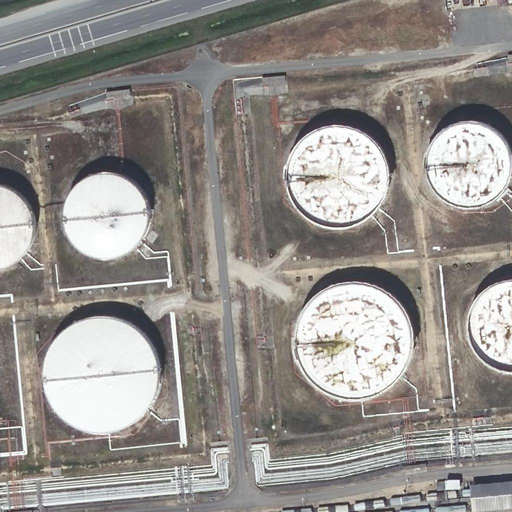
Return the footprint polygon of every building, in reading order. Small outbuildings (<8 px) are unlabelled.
[(266,76),(266,93),(288,93),(288,76),(266,76)] [(433,171),(436,178),(438,183),(441,187),(445,191),(449,194),(453,197),(458,199),(463,201),(468,202),(474,202),(479,202),(484,201),(489,199),(494,197),(502,191),(506,187),(509,182),(511,178),(511,176),(511,142),(509,137),(504,131),(498,126),(491,122),(484,119),(476,118),(468,118),(460,120),(453,123),(446,128),(441,134),(436,140),(433,147),(431,155),(431,163),(433,171)] [(385,190),(388,185),(389,180),(391,171),(391,166),(389,156),(388,152),(386,147),(384,143),(378,136),(371,130),(367,127),(358,123),(354,122),(349,121),(339,120),(335,121),(333,121),(326,123),(320,126),(314,129),(309,134),(304,138),(300,144),(297,150),(295,157),(294,163),(294,170),(295,177),(296,184),(299,190),(302,196),(307,201),(311,206),(317,210),(323,213),(329,215),(336,216),(337,216),(340,217),(343,217),(345,217),(351,216),(357,214),(365,211),(370,208),(377,202),(381,198),(385,190)] [(117,173),(103,173),(90,177),(78,186),(70,197),(67,211),(68,225),(73,238),(82,248),(95,255),(108,258),(122,256),(135,249),(145,239),(150,226),(152,212),(149,199),(141,187),(130,178),(117,173)] [(21,258),(28,251),(30,248),(33,242),(36,235),(37,232),(37,228),(37,221),(36,214),(34,208),(30,201),(26,196),(24,193),(18,189),(9,184),(0,182),(0,266),(3,267),(13,263),(21,258)] [(477,347),(484,355),(487,357),(493,361),(500,364),(507,366),(511,366),(511,365),(511,278),(509,278),(499,281),(490,285),(482,291),(476,299),(472,308),(470,318),(470,328),(472,338),(477,347)] [(342,283),(338,285),(336,286),(330,289),(325,293),(318,299),(313,306),(310,310),(307,316),(306,319),(305,324),(304,333),(303,339),(304,347),(306,353),(309,361),(312,366),(315,371),(316,372),(318,375),(322,378),(328,383),(337,388),(342,390),(345,391),(348,392),(349,392),(352,392),(356,393),(360,393),(367,392),(377,390),(384,387),(393,382),(399,377),(404,372),(406,369),(410,363),(412,357),(414,351),(416,344),(416,338),(416,331),(415,324),(413,318),(411,312),(407,306),(403,301),(399,296),(394,292),(389,289),(383,286),(377,283),(370,282),(364,281),(357,281),(351,281),(344,283),(342,283)] [(47,385),(47,388),(50,395),(53,402),(58,409),(63,414),(69,419),(76,423),(83,426),(91,429),(99,430),(107,430),(114,429),(122,427),(129,424),(136,420),(142,415),(147,409),(152,402),(155,396),(158,388),(160,381),(160,374),(160,366),(158,357),(156,351),(153,344),(148,336),(141,330),(139,328),(136,326),(132,323),(124,319),(116,317),(107,315),(103,315),(94,316),(90,317),(82,319),(74,323),(66,328),(63,331),(60,334),(58,337),(55,341),(52,346),(49,351),(46,362),(45,373),(46,379),(47,385)] [(511,500),(511,493),(492,495),(493,502),(511,500)]
